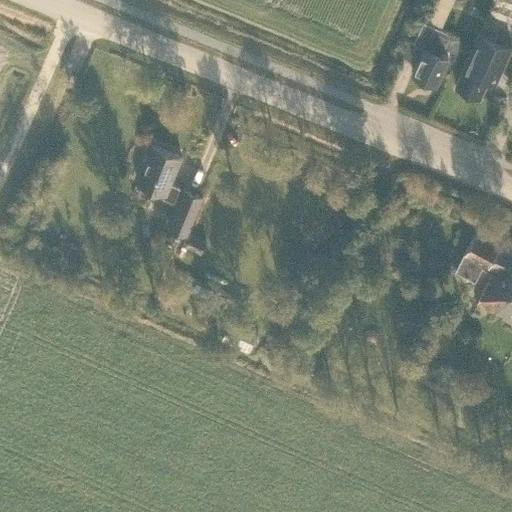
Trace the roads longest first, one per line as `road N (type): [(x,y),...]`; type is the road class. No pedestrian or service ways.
road 1 (secondary): [(511,189),(44,0)]
road 2 (track): [(0,176),(73,11)]
